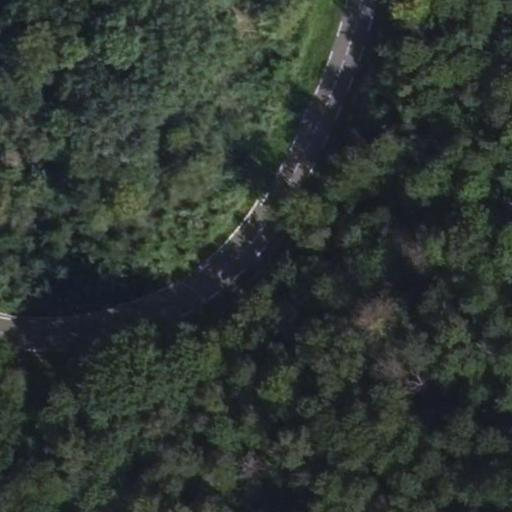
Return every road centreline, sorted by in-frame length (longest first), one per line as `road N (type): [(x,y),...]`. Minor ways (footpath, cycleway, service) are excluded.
road 1 (tertiary): [(359,0),(310,138),(253,253),(135,336),(0,340)]
road 2 (unknown): [(511,305),(400,86)]
road 3 (unknown): [(126,511),(152,390),(135,336)]
